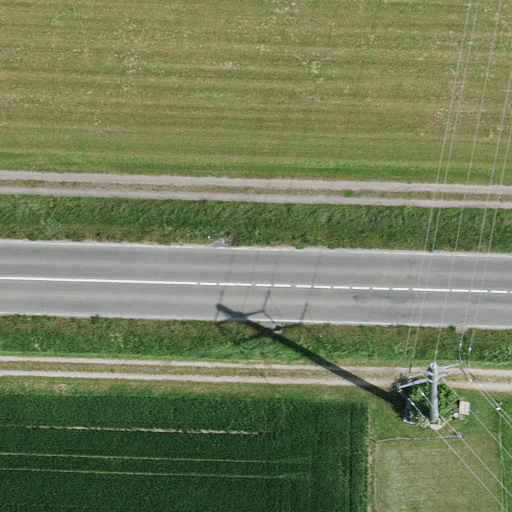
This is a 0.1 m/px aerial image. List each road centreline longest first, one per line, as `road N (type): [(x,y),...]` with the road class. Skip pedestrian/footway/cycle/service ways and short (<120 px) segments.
road 1 (track): [(511,379),(0,363)]
road 2 (primary): [(511,292),(0,277)]
